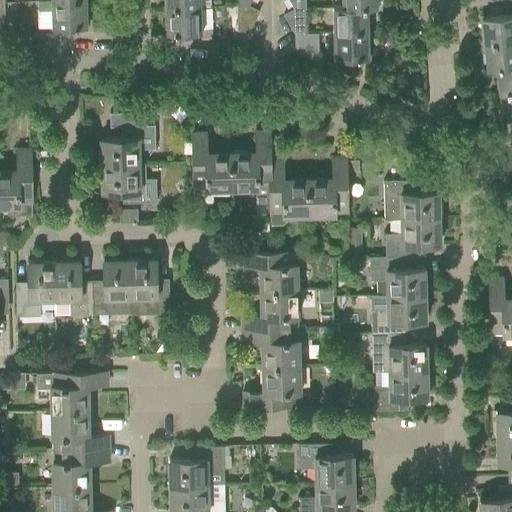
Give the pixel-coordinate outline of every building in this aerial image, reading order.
[(85,0),(58,0),(51,0),(38,0),(38,10),(51,10),(52,27),(86,26),(85,0)] [(248,5),(236,5),(237,31),(249,30),(259,11),(248,5)] [(342,6),(342,5),(332,5),(333,33),(367,32),(367,7),(367,6),(342,6)] [(200,12),(200,6),(166,7),(166,33),(200,32),(200,12)] [(305,8),(293,8),(283,14),(294,33),(306,32),(305,8)] [(511,13),(501,15),(481,17),(484,42),(511,39),(511,13)] [(318,32),(306,32),(294,33),(294,49),(319,60),(318,32)] [(368,57),(367,32),(333,33),(333,58),(368,57)] [(511,39),(484,42),(486,69),(496,68),(496,66),(511,64),(511,39)] [(511,64),(496,66),(496,68),(498,92),(511,90),(511,64)] [(511,90),(498,92),(498,93),(495,93),(496,108),(500,108),(501,118),(511,116),(511,90)] [(100,138),(100,164),(139,164),(138,149),(155,149),(154,124),(136,125),(136,111),(109,112),(109,125),(128,125),(128,137),(100,138)] [(270,203),(269,158),(269,130),(255,131),(255,151),(231,151),(231,188),(256,188),(256,204),(270,203)] [(231,188),(231,151),(206,152),(205,132),(192,132),(193,187),(206,187),(206,189),(231,188)] [(16,168),(0,168),(0,205),(15,205),(15,213),(31,213),(31,203),(30,148),(16,149),(16,168)] [(346,174),(346,171),(345,159),(345,157),(331,157),(332,177),(307,177),(308,214),(335,214),(335,212),(347,212),(346,177),(346,174)] [(282,158),(269,158),(270,203),(270,213),(282,213),(282,215),(308,214),(307,177),(282,178),(282,158)] [(357,158),(345,159),(346,171),(357,171),(357,158)] [(139,164),(100,164),(101,190),(129,190),(130,202),(156,201),(155,178),(144,178),(144,164),(139,164)] [(400,217),(438,217),(438,190),(409,191),(409,179),(383,179),(384,218),(400,217)] [(137,207),(118,208),(119,222),(137,222),(137,207)] [(438,217),(400,217),(400,232),(384,233),(384,255),(384,256),(395,255),(395,256),(411,256),(410,243),(439,243),(438,217)] [(9,230),(0,230),(0,241),(9,241),(9,230)] [(270,239),(256,240),(256,251),(259,251),(270,250),(270,239)] [(360,244),(347,244),(348,256),(360,256),(360,244)] [(270,250),(259,251),(256,251),(239,251),(240,265),(260,265),(260,289),(297,288),(297,262),(294,262),(294,250),(270,250)] [(384,256),(384,255),(369,255),(370,280),(384,279),(384,294),(424,293),(424,267),(395,267),(395,256),(395,255),(384,256)] [(155,257),(129,258),(130,296),(145,296),(145,312),(169,311),(168,285),(156,285),(155,257)] [(103,286),(91,287),(92,313),(115,313),(115,296),(130,296),(129,258),(102,258),(103,286)] [(92,313),(91,287),(80,287),(79,259),(53,260),(54,298),(54,314),(69,313),(69,314),(92,313)] [(54,298),(53,260),(27,260),(27,289),(15,289),(16,315),(40,315),(39,298),(54,298)] [(511,333),(511,296),(502,297),(502,277),(488,277),(489,332),(502,331),(502,333),(511,333)] [(297,288),(260,289),(261,314),(241,314),(241,328),(296,326),(295,314),(298,314),(297,288)] [(384,294),(370,295),(371,333),(396,332),(396,320),(425,320),(424,293),(384,294)] [(163,337),(173,337),(172,324),(163,324),(163,337)] [(296,326),(241,328),(242,341),(261,340),(262,365),(299,364),(298,338),(296,338),(296,326)] [(397,343),(396,332),(371,333),(371,356),(372,371),(387,370),(426,369),(426,343),(397,343)] [(299,364),(262,365),(263,390),(243,390),(243,404),(297,403),(297,391),(299,390),(299,364)] [(426,369),(387,370),(387,385),(372,385),(372,409),(399,408),(398,396),(427,395),(426,369)] [(106,370),(36,372),(36,388),(50,387),(51,410),(87,409),(87,385),(106,384),(106,370)] [(0,377),(0,388),(9,388),(9,377),(0,377)] [(511,408),(495,409),(496,436),(511,434),(511,408)] [(87,409),(51,410),(52,435),(51,435),(51,436),(53,436),(54,448),(108,447),(108,434),(88,434),(87,409)] [(511,434),(496,436),(496,462),(511,461),(511,434)] [(315,481),(353,480),(352,454),(324,454),(323,442),(297,443),(298,466),(314,466),(315,481)] [(169,484),(206,484),(206,469),(223,469),(222,445),(196,445),(197,457),(168,458),(169,484)] [(54,460),(52,460),(52,461),(53,486),(89,485),(88,461),(108,460),(108,447),(54,448),(54,460)] [(15,472),(0,472),(0,484),(16,484),(15,472)] [(353,480),(315,481),(315,496),(298,496),(298,511),(324,511),(324,507),(353,506),(353,480)] [(479,498),(479,511),(511,511),(511,483),(506,484),(507,496),(479,498)] [(207,499),(206,484),(169,484),(169,511),(197,510),(197,511),(223,511),(223,498),(207,499)] [(89,485),(53,486),(53,511),(55,511),(54,511),(109,511),(109,510),(90,510),(89,485)]
